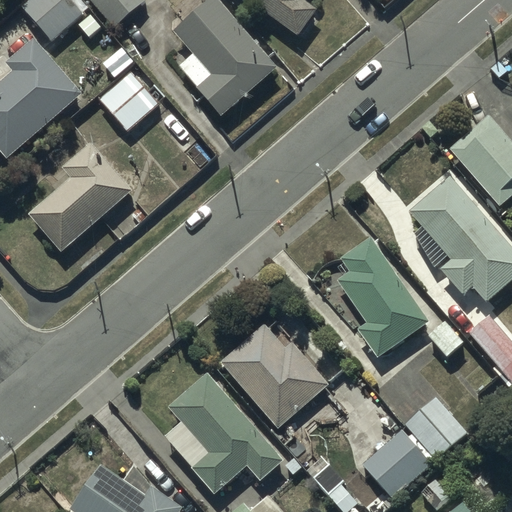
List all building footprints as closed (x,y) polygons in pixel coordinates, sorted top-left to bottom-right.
[(31,0),(21,9),(52,45),(84,17),(82,14),(87,9),(79,0),(31,0)] [(87,0),(114,31),(146,4),(142,0),(87,0)] [(169,57),(221,118),(277,71),(217,0),(190,0),(177,12),(186,22),(173,33),(183,45),(169,57)] [(243,0),(297,37),(315,12),(305,5),(307,0),(243,0)] [(0,151),(9,162),(82,97),(34,44),(7,68),(13,75),(0,87),(0,151)] [(130,74),(99,101),(128,135),(160,107),(130,74)] [(511,146),(490,120),(451,152),(500,210),(511,199),(511,146)] [(90,146),(62,169),(72,181),(29,217),(61,255),(132,195),(90,146)] [(436,270),(448,260),(451,263),(441,272),(464,299),(474,290),(487,305),(511,283),(511,250),(450,180),(409,216),(421,229),(414,235),(436,270)] [(359,333),(378,360),(429,325),(370,241),(341,261),(351,275),(338,284),(368,326),(359,333)] [(511,343),(491,318),(469,335),(496,368),(493,371),(509,390),(511,387),(511,343)] [(446,323),(428,338),(446,360),(464,345),(446,323)] [(265,326),(221,365),(279,430),(328,385),(293,346),(288,351),(265,326)] [(284,464),(208,378),(170,411),(183,426),(166,442),(214,497),(247,469),(261,484),(284,464)] [(436,400),(363,467),(385,491),(375,499),(377,501),(369,509),(371,511),(389,511),(397,505),(394,503),(468,435),(436,400)] [(101,467),(69,511),(183,511),(184,511),(153,490),(147,499),(101,467)] [(422,496),(436,511),(451,498),(452,499),(461,491),(451,480),(442,488),(436,482),(422,496)] [(249,511),(245,507),(238,511),(282,511),(269,497),(251,511),(249,511)]
